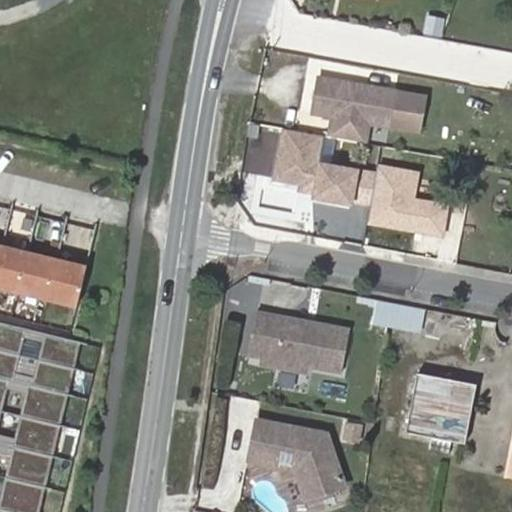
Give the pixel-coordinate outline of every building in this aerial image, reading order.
[(441,37),(444,15),(425,12),(421,34),(441,37)] [(400,93),(321,79),(314,115),(336,119),(372,125),(393,129),(400,93)] [(427,98),(400,93),(393,129),(420,134),(427,98)] [(369,144),(372,125),(336,119),(333,138),(369,144)] [(354,171),(313,164),(318,135),(283,129),(274,178),(301,183),(301,180),(316,182),(313,197),(349,203),(354,171)] [(0,288),(18,293),(28,252),(2,246),(0,256),(0,288)] [(47,300),(57,259),(28,252),(18,293),(47,300)] [(77,307),(86,267),(57,259),(47,300),(77,307)] [(396,304),(382,301),(379,322),(393,325),(396,304)] [(428,331),(432,310),(396,304),(393,325),(428,331)] [(265,358),(273,315),(261,313),(253,355),(265,358)] [(354,331),(273,315),(265,358),(283,361),(346,373),(354,331)] [(0,350),(73,368),(80,342),(0,322),(0,350)] [(0,377),(67,394),(73,368),(0,350),(0,377)] [(282,367),(283,361),(265,358),(264,363),(282,367)] [(484,385),(425,373),(413,430),(472,443),(484,385)] [(0,410),(60,425),(67,394),(0,377),(0,410)] [(0,443),(52,456),(60,425),(0,410),(0,443)] [(263,420),(255,459),(302,469),(313,499),(350,486),(333,434),(263,420)] [(0,475),(45,487),(52,456),(0,443),(0,475)] [(0,508),(15,511),(38,511),(45,487),(0,475),(0,508)]
